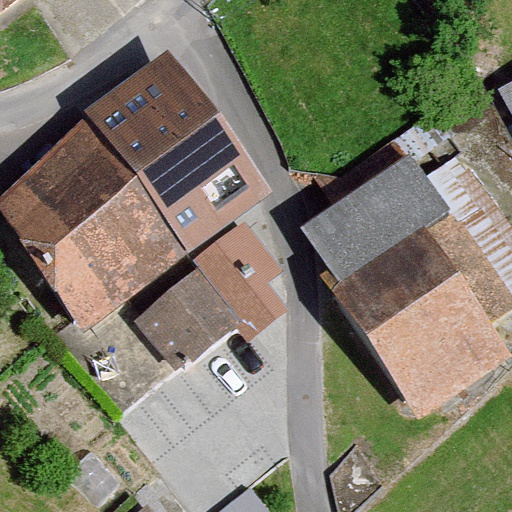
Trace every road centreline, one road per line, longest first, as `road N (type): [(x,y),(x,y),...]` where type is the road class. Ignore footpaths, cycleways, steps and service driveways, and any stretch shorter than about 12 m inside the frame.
road 1 (residential): [(167,15),(269,167),(300,293),(304,457),(315,511)]
road 2 (residential): [(167,15),(64,94),(0,111)]
